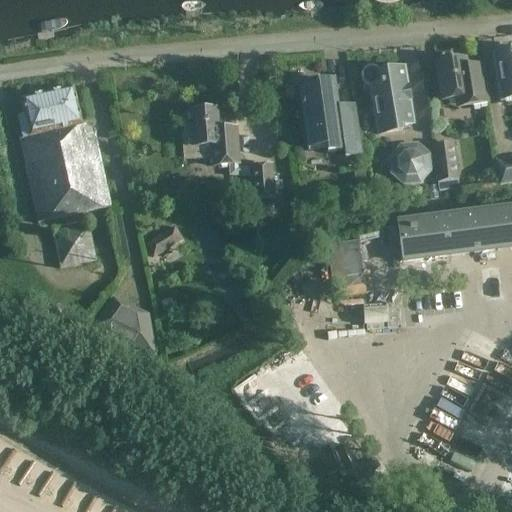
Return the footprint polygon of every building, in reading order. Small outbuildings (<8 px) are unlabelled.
[(511,51),(491,54),(499,102),(511,99),(511,51)] [(465,68),(464,59),(434,64),(440,102),(455,100),(457,109),(486,104),(480,65),(465,68)] [(364,85),(369,87),(377,135),(401,131),(400,126),(412,124),(403,69),(379,73),(376,68),(371,66),(366,67),(362,71),(360,75),(361,80),(364,85)] [(362,155),(355,112),(339,114),(337,99),(332,99),(330,81),(317,83),(316,78),(309,80),(303,84),(300,90),(299,91),(307,150),(326,148),(327,154),(343,152),(344,158),(362,155)] [(85,125),(81,126),(72,90),(22,102),(25,114),(17,116),(22,139),(19,140),(38,225),(111,209),(93,130),(85,125)] [(191,113),(194,150),(210,149),(212,169),(229,168),(230,177),(252,176),(254,201),(274,200),(271,166),(251,168),(239,168),(239,167),(236,129),(218,130),(216,110),(191,113)] [(416,144),(400,145),(389,158),(390,175),(403,186),(419,184),(430,172),(429,155),(416,144)] [(458,189),(452,144),(432,146),(438,192),(458,189)] [(511,158),(495,162),(499,185),(511,183),(511,158)] [(364,171),(353,172),(355,183),(365,182),(364,171)] [(511,206),(396,221),(402,264),(511,249),(511,206)] [(96,262),(88,226),(51,233),(59,270),(96,262)] [(180,243),(172,230),(144,246),(152,260),(180,243)] [(357,241),(325,246),(327,253),(332,289),(364,284),(357,241)] [(454,310),(452,293),(432,295),(433,311),(454,310)] [(113,298),(91,328),(152,363),(146,318),(113,298)] [(397,329),(395,304),(364,306),(366,332),(397,329)]
